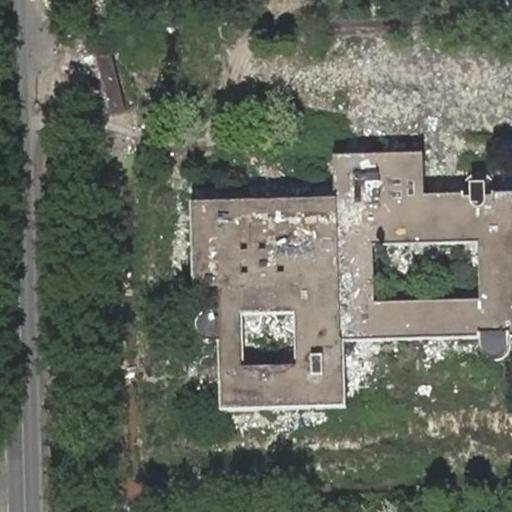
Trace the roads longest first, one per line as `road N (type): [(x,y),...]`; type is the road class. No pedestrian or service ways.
road 1 (residential): [(14,0),(26,511)]
road 2 (unknown): [(16,76),(511,64)]
